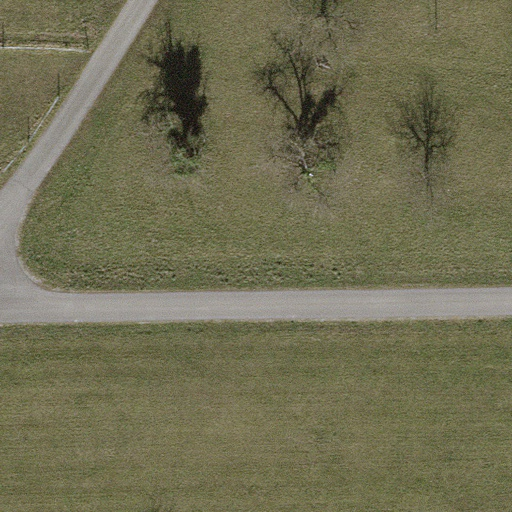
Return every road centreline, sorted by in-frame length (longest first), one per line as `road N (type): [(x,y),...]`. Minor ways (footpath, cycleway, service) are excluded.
road 1 (residential): [(0,310),(511,303)]
road 2 (residential): [(0,238),(147,0)]
